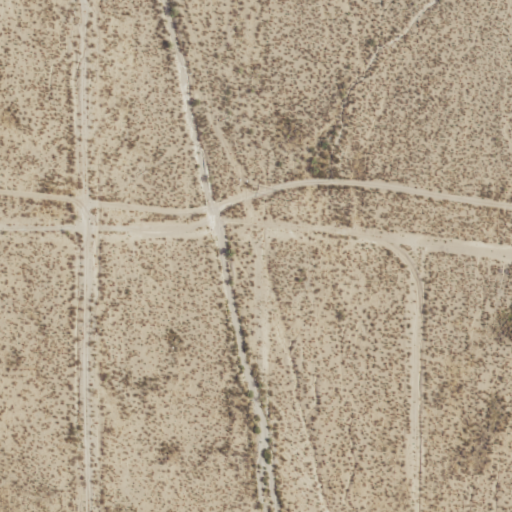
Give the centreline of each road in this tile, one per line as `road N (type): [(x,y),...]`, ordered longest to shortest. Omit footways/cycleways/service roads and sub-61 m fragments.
road 1 (track): [(278,511),(164,0)]
road 2 (track): [(0,192),(178,211),(286,182),(511,201)]
road 3 (track): [(511,249),(215,220),(170,231),(0,228)]
road 4 (track): [(81,0),(86,511)]
road 5 (track): [(330,511),(252,228)]
road 6 (track): [(268,511),(269,226)]
road 7 (track): [(418,511),(416,242)]
